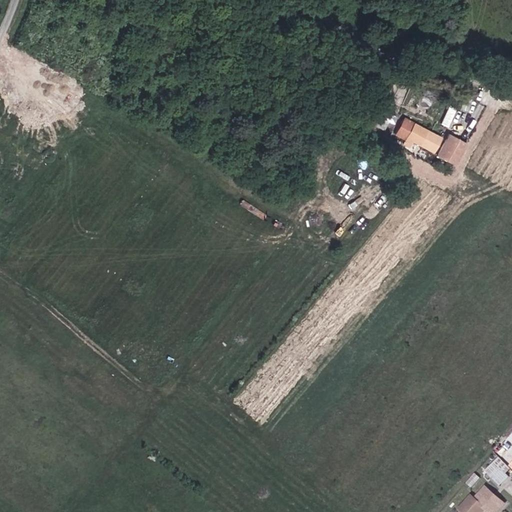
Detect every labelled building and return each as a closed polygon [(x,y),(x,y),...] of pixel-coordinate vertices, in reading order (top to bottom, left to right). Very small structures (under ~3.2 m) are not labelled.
[(450,125),(457,107),(448,104),(441,121),(450,125)] [(374,126),(381,114),(377,112),(371,124),(374,126)] [(406,124),(397,120),(390,132),(399,137),(406,124)] [(420,146),(428,131),(413,124),(411,127),(406,124),(399,137),(405,140),(402,144),(409,147),(412,142),(420,146)] [(441,138),(428,131),(420,146),(433,153),(441,138)] [(455,166),(467,143),(448,133),(437,156),(455,166)] [(511,470),(500,458),(486,472),(502,487),(511,478),(508,474),(511,470)] [(484,511),(487,510),(489,511),(498,511),(505,504),(487,487),(476,500),(472,497),(460,510),(461,511),(484,511)]
